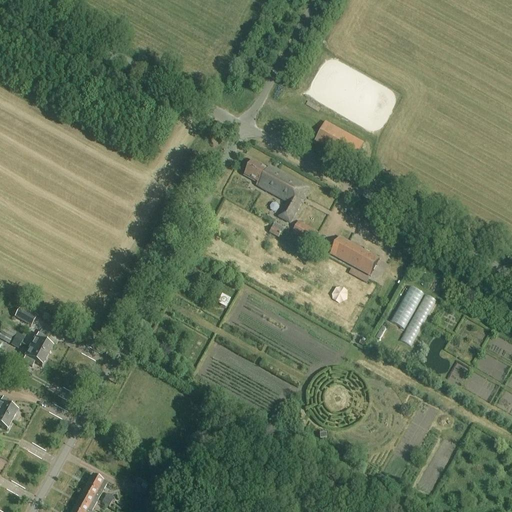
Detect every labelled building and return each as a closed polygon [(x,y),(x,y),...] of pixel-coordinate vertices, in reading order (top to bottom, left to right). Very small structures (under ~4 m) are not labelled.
[(317,139),(357,159),(365,143),(325,123),(317,139)] [(290,224),(309,190),(269,168),(267,171),(252,162),(244,176),(258,184),(256,187),(286,203),(278,218),(290,224)] [(312,246),(319,234),(298,222),(291,234),(312,246)] [(270,234),(279,239),(284,229),(274,224),(270,234)] [(380,260),(339,238),(330,256),(370,278),(380,260)] [(416,346),(437,298),(409,286),(393,322),(407,328),(402,340),(416,346)] [(35,319),(19,310),(15,318),(31,327),(35,319)] [(30,349),(47,358),(52,349),(45,345),(47,341),(44,339),(46,335),(41,332),(39,336),(38,336),(35,340),(35,339),(30,349)] [(24,339),(17,335),(14,340),(21,344),(24,339)] [(9,345),(12,339),(6,336),(3,342),(9,345)] [(18,350),(21,344),(14,340),(11,346),(18,350)] [(41,368),(47,358),(30,349),(24,358),(21,357),(19,361),(32,368),(34,364),(41,368)] [(0,372),(4,375),(14,358),(5,352),(0,360),(0,372)] [(0,415),(12,422),(18,412),(10,408),(12,404),(0,397),(0,415)] [(0,428),(6,432),(12,422),(0,415),(0,428)] [(82,493),(97,502),(104,490),(107,484),(92,476),(88,484),(82,493)] [(91,511),(97,502),(82,493),(78,502),(73,511),(75,511),(91,511)] [(156,504),(149,500),(135,493),(131,500),(152,511),(156,504)] [(111,503),(105,499),(101,504),(108,508),(111,503)]
